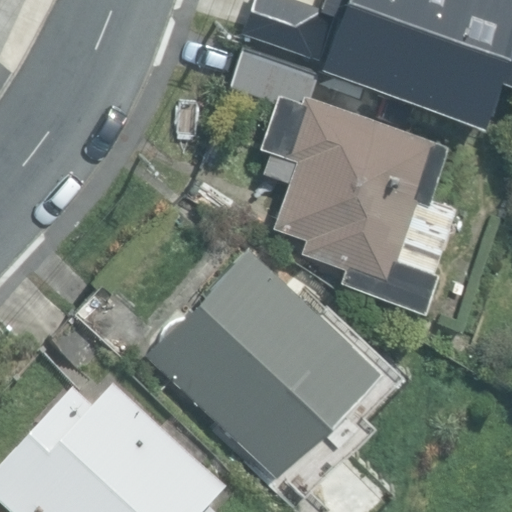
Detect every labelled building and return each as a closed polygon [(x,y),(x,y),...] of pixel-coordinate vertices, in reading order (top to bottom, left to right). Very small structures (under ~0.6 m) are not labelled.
[(253,0),(242,31),(312,55),(328,11),(296,0),(253,0)] [(316,62),(474,118),(509,18),(511,19),(511,0),(311,0),(310,3),(334,12),(316,62)] [(335,274),(415,302),(428,265),(425,264),(447,199),(422,190),(440,139),(366,113),(374,89),(296,62),(237,41),(223,81),(269,97),(253,142),(265,147),(257,169),(282,178),(267,221),(296,231),(300,233),(296,244),(295,246),(296,246),(339,262),(335,274)] [(139,348),(246,447),(296,394),(345,341),(296,295),(238,242),(139,348)] [(110,347),(120,356),(146,327),(98,283),(72,312),(110,347)] [(49,339),(95,383),(119,358),(72,314),(49,339)] [(0,463),(0,511),(1,511),(196,511),(217,490),(105,390),(87,410),(65,390),(0,463)]
